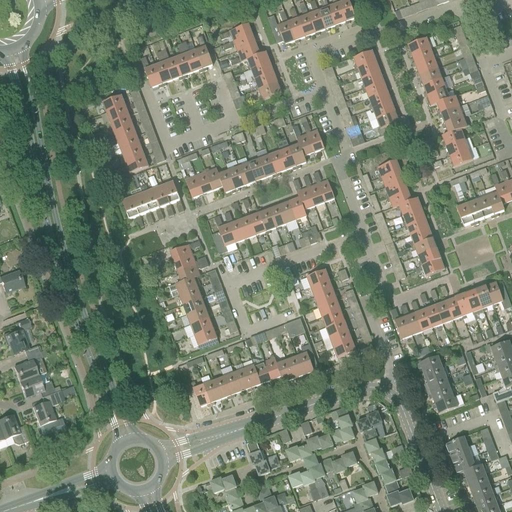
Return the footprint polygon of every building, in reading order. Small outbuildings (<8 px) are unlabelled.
[(322,8),(317,10),(318,12),(318,13),(326,34),(330,33),(329,32),(335,29),(336,30),(328,9),(324,0),(319,0),(322,8)] [(338,5),(338,6),(336,0),(330,0),(333,5),(334,5),(334,7),(328,9),(336,30),(340,29),(339,26),(345,24),(346,27),(346,26),(338,5)] [(356,20),(355,18),(348,0),(342,0),(343,1),(344,1),(345,3),(338,5),(346,26),(350,25),(349,23),(356,20)] [(308,17),(316,38),(319,37),(318,34),(325,31),(326,34),(318,13),(318,12),(317,10),(314,2),(309,4),(312,13),(314,12),(314,14),(308,17)] [(316,38),(308,17),(304,7),(299,8),(302,17),(303,16),(304,18),(298,20),(306,42),(309,40),(308,38),(314,35),(315,38),(316,38)] [(306,42),(298,20),(294,10),(289,12),(292,21),(293,20),(294,22),(288,24),(296,45),(299,44),(298,41),(304,39),(305,42),(306,42)] [(273,18),(268,20),(277,44),(277,45),(283,43),(284,47),(285,49),(289,48),(288,45),(294,43),(295,46),(296,45),(288,24),(284,14),(279,15),(282,24),(283,23),(284,25),(277,28),(273,18)] [(232,43),(252,36),(248,26),(219,37),(221,42),(229,39),(229,38),(230,37),(232,43)] [(236,54),(256,46),(252,36),(232,43),(233,44),(231,44),(230,44),(222,47),(224,52),(225,52),(227,57),(232,56),(229,51),(233,49),(233,48),(234,47),(236,54)] [(213,67),(209,58),(202,38),(196,40),(199,48),(200,48),(201,49),(195,52),(203,73),(207,72),(206,70),(213,67)] [(427,44),(430,43),(429,39),(407,47),(410,54),(407,55),(409,58),(432,49),(430,50),(427,44)] [(187,53),(189,52),(186,44),(181,46),(192,74),(198,72),(199,75),(203,73),(195,52),(188,54),(187,53)] [(185,77),(192,74),(181,46),(177,48),(179,55),(181,55),(181,57),(175,60),(183,81),(186,80),(185,77)] [(266,54),(260,56),(256,46),(236,54),(239,60),(238,61),(237,60),(224,65),(226,68),(230,66),(230,67),(266,54)] [(431,54),(434,53),(432,49),(409,58),(409,59),(412,58),(414,64),(411,65),(412,69),(436,60),(436,59),(433,60),(431,54)] [(168,61),(169,60),(165,52),(161,53),(172,82),(178,80),(179,82),(183,81),(175,60),(168,62),(168,61)] [(373,57),(376,56),(374,52),(353,60),(355,67),(353,68),(354,71),(376,63),(373,57)] [(165,84),(172,82),(161,53),(156,55),(159,64),(161,63),(161,65),(155,67),(163,89),(166,87),(165,84)] [(248,72),(270,64),(266,54),(230,67),(231,68),(245,63),(248,72)] [(147,68),(148,68),(145,59),(140,61),(151,90),(158,88),(159,90),(163,89),(155,67),(148,69),(147,68)] [(435,64),(438,63),(436,60),(412,69),(413,69),(415,68),(418,74),(415,75),(416,79),(440,70),(437,71),(435,64)] [(381,69),(378,70),(376,63),(354,71),(356,75),(358,74),(360,81),(382,73),(381,69)] [(252,82),(274,74),(270,64),(248,72),(252,82)] [(439,75),(442,73),(440,70),(416,79),(419,78),(422,84),(419,85),(420,89),(444,80),(441,81),(439,75)] [(382,73),(360,81),(363,87),(360,88),(362,92),(364,91),(383,84),(381,77),(383,76),(382,73)] [(256,93),(277,85),(274,74),(252,82),(256,93)] [(443,85),(445,84),(444,80),(420,89),(423,88),(425,94),(423,95),(424,99),(448,90),(445,91),(443,85)] [(228,91),(236,88),(234,83),(226,86),(228,91)] [(364,91),(362,92),(363,95),(365,95),(368,101),(390,93),(388,89),(386,90),(383,84),(364,91)] [(260,103),(281,95),(277,85),(256,93),(260,103)] [(446,95),(449,94),(448,90),(424,99),(427,98),(429,104),(426,106),(428,110),(437,106),(449,101),(446,95)] [(232,102),(240,99),(238,93),(230,97),(232,102)] [(388,97),(391,96),(390,93),(368,101),(370,107),(368,108),(370,112),(391,104),(388,97)] [(122,101),(125,100),(124,96),(102,104),(106,115),(125,108),(122,101)] [(242,104),(244,103),(242,98),(240,99),(232,102),(236,112),(244,109),(242,104)] [(459,101),(458,98),(449,101),(437,106),(439,112),(436,113),(438,117),(459,109),(456,103),(459,101)] [(479,108),(477,109),(478,113),(483,111),(491,108),(489,104),(487,98),(477,102),(479,108)] [(134,105),(131,106),(132,110),(144,106),(142,101),(134,104),(134,105)] [(347,109),(345,105),(345,104),(337,107),(339,112),(347,109)] [(396,109),(393,110),(391,104),(370,112),(371,116),(373,115),(376,121),(397,113),(396,109)] [(130,113),(127,114),(125,108),(106,115),(110,125),(132,117),(130,113)] [(464,114),(461,115),(459,109),(438,117),(439,121),(442,119),(444,126),(441,127),(465,118),(464,114)] [(397,113),(376,121),(379,129),(376,130),(377,132),(388,128),(399,124),(396,117),(399,117),(397,113)] [(130,122),(133,120),(132,117),(110,125),(114,135),(132,128),(130,122)] [(463,119),(465,118),(441,127),(443,131),(446,130),(448,136),(461,131),(461,132),(469,128),(468,124),(465,125),(463,119)] [(304,159),(314,155),(301,120),(300,120),(306,136),(300,139),(299,136),(300,136),(297,128),(292,129),(296,140),(296,139),(298,143),(304,159)] [(346,132),(358,128),(356,123),(345,128),(346,132)] [(307,124),(303,125),(314,155),(324,151),(317,132),(310,134),(309,133),(310,132),(307,124)] [(138,133),(135,135),(132,128),(114,135),(118,145),(139,137),(138,133)] [(358,129),(358,128),(346,132),(353,149),(364,145),(358,129)] [(464,141),(461,132),(461,131),(448,136),(441,138),(444,145),(442,146),(443,150),(464,141)] [(138,142),(140,141),(139,137),(118,145),(121,155),(140,148),(138,142)] [(304,159),(298,143),(296,139),(296,140),(298,143),(294,145),(295,147),(289,150),(288,147),(289,150),(297,171),(300,170),(299,167),(306,165),(304,159)] [(473,160),(476,159),(468,139),(465,140),(473,160)] [(447,160),(468,151),(464,141),(443,150),(446,149),(448,155),(445,156),(447,160)] [(149,145),(146,146),(148,151),(149,150),(159,147),(159,146),(157,142),(149,145)] [(297,171),(289,150),(288,147),(278,151),(285,172),(292,170),(293,172),(297,171)] [(145,154),(143,155),(140,148),(121,155),(125,165),(147,157),(145,154)] [(279,174),(285,172),(278,151),(274,152),(275,155),(269,157),(268,155),(277,179),(280,177),(279,174)] [(430,160),(438,157),(442,155),(440,151),(428,155),(430,160)] [(451,170),(472,162),(468,151),(447,160),(450,159),(452,165),(449,166),(451,170)] [(190,163),(198,160),(196,155),(188,158),(190,163)] [(273,180),(277,179),(268,155),(258,159),(265,180),(272,177),(273,180)] [(146,162),(148,161),(147,157),(125,165),(129,176),(148,169),(146,162)] [(155,161),(152,162),(154,166),(157,165),(165,162),(164,159),(163,157),(155,161)] [(189,163),(190,163),(188,158),(180,161),(177,163),(182,178),(186,177),(184,172),(191,169),(189,163)] [(259,182),(265,180),(258,159),(254,160),(255,163),(248,165),(256,186),(260,185),(259,182)] [(378,180),(400,172),(396,162),(377,169),(379,176),(377,177),(378,180)] [(248,165),(242,167),(241,165),(237,166),(245,187),(251,185),(253,188),(256,186),(248,165)] [(239,190),(245,187),(237,166),(233,168),(234,170),(228,172),(236,194),(240,192),(239,190)] [(216,170),(215,169),(209,172),(208,170),(204,171),(213,193),(222,189),(223,189),(217,174),(216,170)] [(220,172),(217,173),(216,169),(215,169),(216,170),(217,174),(223,189),(222,189),(225,195),(231,193),(232,195),(236,194),(228,172),(221,175),(220,172)] [(511,203),(511,202),(511,173),(511,170),(511,174),(511,181),(508,183),(507,181),(508,180),(505,172),(501,174),(511,203)] [(202,197),(213,193),(204,171),(201,173),(202,175),(195,177),(202,197)] [(384,190),(404,182),(400,172),(378,180),(380,184),(382,183),(384,190)] [(320,183),(321,182),(318,174),(313,176),(324,205),(334,201),(327,182),(320,184),(320,183)] [(501,207),(502,206),(511,203),(501,174),(500,174),(504,185),(498,187),(497,184),(498,184),(495,176),(491,178),(493,186),(501,207)] [(314,209),(324,205),(313,176),(317,186),(311,189),(310,186),(311,186),(308,178),(303,179),(314,209)] [(192,201),(202,197),(195,177),(188,180),(188,178),(184,179),(192,201)] [(467,182),(465,178),(457,181),(462,195),(467,193),(464,183),(467,182)] [(304,212),(314,209),(303,179),(307,190),(301,193),(300,190),(301,190),(297,181),(293,183),(306,219),(304,212)] [(462,195),(457,181),(449,184),(451,188),(454,187),(459,201),(464,199),(462,195)] [(386,201),(407,193),(404,182),(384,190),(386,197),(385,197),(386,201)] [(179,215),(184,213),(173,183),(163,187),(174,217),(170,206),(176,203),(177,206),(176,206),(179,215)] [(300,221),(306,219),(293,183),(292,183),(299,200),(293,202),(292,200),(288,201),(297,225),(301,224),(300,221)] [(502,206),(501,207),(493,186),(496,192),(492,194),(493,196),(487,198),(495,219),(498,218),(497,216),(504,213),(502,206)] [(169,219),(174,217),(163,187),(152,191),(163,221),(164,221),(159,210),(166,207),(167,210),(166,210),(169,219)] [(159,222),(163,221),(152,191),(142,195),(153,224),(149,213),(156,211),(157,213),(155,214),(159,222)] [(417,200),(411,202),(407,193),(386,201),(387,204),(390,204),(392,210),(417,200)] [(149,226),(153,224),(142,195),(132,199),(143,228),(139,217),(146,215),(147,217),(145,218),(149,226)] [(491,221),(495,219),(487,198),(480,200),(479,198),(476,199),(483,220),(490,218),(491,221)] [(138,230),(143,228),(132,199),(122,203),(129,222),(136,219),(136,221),(135,222),(138,230)] [(477,223),(483,220),(476,199),(472,200),(473,203),(466,205),(474,227),(478,226),(477,223)] [(422,206),(420,207),(417,200),(392,210),(392,211),(396,209),(397,212),(401,211),(403,217),(424,210),(422,206)] [(297,225),(288,201),(289,204),(282,206),(281,203),(278,205),(287,229),(290,227),(289,225),(295,222),(297,225)] [(286,229),(287,229),(278,205),(279,208),(272,210),(271,207),(268,209),(277,233),(280,231),(279,228),(285,226),(286,229)] [(471,228),(474,227),(466,205),(460,208),(459,206),(455,207),(463,228),(470,226),(471,228)] [(276,233),(277,233),(268,209),(267,209),(269,212),(262,214),(261,211),(258,212),(266,236),(270,235),(269,232),(275,230),(276,233)] [(422,214),(425,213),(424,210),(403,217),(405,224),(402,225),(404,229),(425,221),(422,214)] [(266,236),(258,212),(257,213),(258,215),(252,218),(251,215),(248,216),(255,238),(265,234),(266,236)] [(231,223),(232,223),(229,214),(224,216),(235,245),(245,242),(237,220),(238,223),(232,225),(231,223)] [(225,249),(235,245),(224,216),(228,227),(222,229),(221,227),(222,226),(219,218),(214,220),(219,235),(212,237),(219,257),(227,254),(225,249)] [(245,242),(255,238),(248,216),(247,216),(248,219),(242,222),(241,219),(237,220),(245,242)] [(329,219),(325,220),(328,230),(333,228),(329,219)] [(430,226),(427,227),(425,221),(404,229),(405,232),(408,231),(410,238),(431,230),(430,226)] [(430,234),(433,233),(431,230),(410,238),(412,244),(410,245),(411,249),(432,241),(430,234)] [(316,244),(313,236),(311,232),(301,236),(303,240),(306,248),(316,244)] [(316,244),(321,242),(318,234),(313,236),(316,244)] [(438,246),(435,247),(432,241),(411,249),(413,253),(415,252),(417,258),(439,250),(438,246)] [(192,251),(201,248),(199,243),(169,254),(173,264),(192,257),(190,251),(192,250),(192,251)] [(437,255),(440,254),(439,250),(417,258),(420,265),(418,265),(419,269),(440,261),(437,255)] [(197,263),(194,264),(192,257),(173,264),(177,274),(207,263),(205,259),(196,262),(197,263)] [(445,267),(442,268),(440,261),(419,269),(415,270),(415,271),(416,274),(417,274),(420,273),(423,272),(425,279),(447,271),(445,267)] [(200,271),(208,268),(207,263),(177,274),(181,284),(181,285),(194,280),(196,279),(200,278),(200,277),(198,271),(200,270),(200,271)] [(326,276),(329,275),(328,271),(306,279),(310,289),(329,282),(326,276)] [(18,273),(0,280),(0,284),(1,285),(5,296),(24,288),(18,273)] [(181,285),(174,287),(178,297),(200,289),(199,285),(196,279),(194,280),(181,285),(181,284),(181,285)] [(334,288),(331,289),(329,282),(310,289),(314,300),(335,291),(334,288)] [(503,286),(497,288),(496,284),(489,287),(488,284),(484,286),(493,310),(497,308),(496,306),(500,304),(504,312),(511,309),(503,286)] [(493,310),(484,286),(485,289),(479,291),(478,288),(474,290),(483,314),(487,312),(486,309),(492,307),(493,310)] [(199,294),(202,293),(200,289),(178,297),(182,307),(201,300),(199,294)] [(468,292),(464,293),(473,317),(477,316),(483,314),(474,290),(468,292)] [(334,296),(337,295),(335,291),(314,300),(318,310),(336,303),(334,296)] [(473,317),(464,293),(464,294),(465,296),(459,299),(458,296),(454,297),(463,321),(467,320),(466,317),(472,315),(473,317)] [(463,321),(454,297),(455,300),(449,302),(448,300),(444,301),(452,323),(462,319),(463,321)] [(206,306),(204,307),(201,300),(182,307),(186,317),(208,309),(206,306)] [(442,326),(452,323),(444,301),(445,304),(439,306),(437,303),(434,305),(442,326)] [(342,308),(339,309),(336,303),(318,310),(321,320),(343,312),(342,308)] [(417,312),(418,311),(415,303),(410,305),(414,315),(415,315),(422,334),(432,330),(424,309),(423,309),(425,312),(418,314),(417,312)] [(432,330),(442,326),(434,305),(435,308),(428,310),(427,307),(424,309),(432,330)] [(407,315),(408,315),(405,307),(400,308),(404,319),(405,319),(412,338),(422,334),(415,315),(414,315),(408,318),(407,315)] [(206,314),(209,313),(208,309),(186,317),(190,327),(209,320),(206,314)] [(397,319),(398,319),(395,310),(390,312),(401,342),(412,338),(405,319),(404,319),(398,322),(397,319)] [(342,316),(344,315),(343,312),(321,320),(325,330),(344,323),(342,316)] [(209,320),(190,327),(194,337),(215,329),(214,326),(212,319),(209,320)] [(21,333),(31,329),(28,321),(15,325),(18,333),(3,338),(7,349),(9,347),(13,357),(24,353),(26,359),(39,354),(37,348),(28,351),(21,333)] [(289,340),(305,334),(300,321),(284,326),(287,335),(289,340)] [(349,328),(346,329),(344,323),(325,330),(329,340),(351,332),(349,328)] [(228,331),(224,332),(225,337),(230,335),(238,332),(236,328),(228,331)] [(214,334),(217,333),(215,329),(194,337),(198,348),(208,344),(217,341),(214,334)] [(349,337),(352,335),(351,332),(329,340),(333,350),(352,343),(349,337)] [(478,345),(483,343),(480,335),(475,337),(478,345)] [(463,350),(472,347),(470,339),(461,342),(463,350)] [(357,348),(354,349),(352,343),(333,350),(337,360),(358,352),(357,348)] [(511,348),(511,349),(509,343),(490,349),(489,346),(484,348),(487,356),(491,354),(494,360),(511,352),(511,348)] [(312,369),(317,368),(310,347),(301,350),(303,356),(296,358),(304,380),(308,378),(307,376),(314,373),(312,369)] [(427,349),(417,352),(419,358),(422,357),(429,354),(427,349)] [(28,364),(14,370),(19,384),(38,377),(35,370),(32,363),(41,360),(46,358),(44,352),(39,354),(26,359),(28,364)] [(511,352),(494,360),(496,367),(494,368),(495,371),(511,364),(511,352)] [(470,369),(474,367),(469,354),(465,356),(470,369)] [(284,387),(276,366),(273,357),(269,358),(270,361),(264,363),(263,361),(271,382),(280,378),(284,387)] [(296,358),(290,361),(289,358),(285,359),(293,381),(300,379),(301,381),(304,380),(296,358)] [(442,361),(439,362),(438,358),(416,366),(418,370),(421,369),(423,375),(420,376),(444,368),(442,361)] [(287,383),(293,381),(285,359),(281,361),(282,364),(276,366),(284,387),(288,386),(287,383)] [(260,386),(271,382),(263,361),(259,362),(260,365),(254,367),(253,365),(260,386)] [(511,364),(495,371),(497,375),(494,376),(496,382),(511,375),(511,364)] [(254,388),(260,386),(253,365),(249,366),(250,369),(244,371),(251,392),(255,391),(254,388)] [(448,377),(447,376),(444,368),(420,376),(422,381),(425,380),(427,385),(424,386),(448,377)] [(244,371),(237,374),(236,371),(232,372),(240,393),(247,391),(248,394),(251,392),(244,371)] [(234,396),(240,393),(232,372),(229,374),(230,376),(223,379),(231,400),(235,399),(234,396)] [(511,375),(496,382),(496,383),(501,381),(501,382),(503,389),(498,393),(492,395),(496,405),(504,402),(511,399),(511,394),(510,389),(511,388),(511,375)] [(50,383),(41,386),(38,377),(19,384),(25,400),(39,394),(42,400),(55,395),(53,390),(50,383)] [(445,379),(448,378),(448,377),(424,386),(428,397),(452,387),(451,384),(448,385),(445,379)] [(223,379),(217,381),(216,379),(212,380),(220,401),(227,399),(228,401),(231,400),(223,379)] [(214,403),(220,401),(212,380),(208,381),(210,384),(203,386),(211,408),(215,406),(214,403)] [(203,386),(196,389),(195,386),(192,388),(200,409),(207,407),(207,409),(211,408),(203,386)] [(449,389),(452,388),(452,387),(428,397),(429,401),(432,400),(434,405),(456,397),(455,394),(451,395),(449,389)] [(482,400),(487,398),(482,387),(478,389),(482,400)] [(50,409),(64,403),(60,393),(55,395),(42,400),(44,405),(33,409),(40,428),(39,428),(39,429),(42,428),(44,433),(61,427),(59,421),(56,422),(55,422),(50,409)] [(434,405),(432,406),(433,411),(436,410),(438,416),(448,413),(464,407),(460,396),(456,398),(456,397),(434,405)] [(382,425),(377,414),(374,406),(367,409),(369,417),(366,418),(367,420),(356,424),(360,435),(363,434),(366,444),(377,440),(374,430),(371,431),(370,429),(382,425)] [(346,418),(348,417),(345,409),(330,415),(334,423),(337,422),(340,430),(328,434),(330,439),(332,446),(342,442),(343,444),(354,440),(346,418)] [(23,428),(17,430),(12,417),(0,421),(0,430),(4,442),(11,439),(13,445),(18,447),(28,443),(23,428)] [(312,434),(311,432),(308,423),(300,426),(304,437),(312,434)] [(290,442),(290,441),(286,431),(278,434),(282,445),(290,442)] [(333,448),(332,446),(330,439),(328,434),(327,435),(328,437),(318,441),(317,439),(307,443),(307,444),(309,448),(311,454),(321,450),(322,452),(333,448)] [(465,443),(468,442),(466,438),(445,446),(447,452),(445,453),(446,457),(467,449),(465,443)] [(376,442),(377,441),(377,440),(366,444),(364,445),(368,456),(371,456),(375,466),(385,462),(405,455),(402,447),(390,451),(390,452),(382,455),(381,451),(379,452),(376,442)] [(263,463),(259,452),(256,443),(247,446),(259,478),(270,474),(269,472),(279,468),(275,457),(265,461),(266,463),(263,463)] [(309,448),(307,444),(307,443),(305,443),(307,447),(297,451),(297,450),(286,454),(290,464),(300,460),(301,462),(312,458),(311,454),(309,448)] [(486,453),(494,450),(492,445),(484,448),(486,453)] [(469,453),(471,452),(470,448),(467,449),(446,457),(449,456),(451,462),(448,463),(450,467),(471,459),(469,453)] [(488,459),(496,456),(494,450),(486,453),(488,459)] [(345,470),(357,466),(352,454),(341,459),(342,461),(332,465),(334,471),(335,476),(346,472),(345,470)] [(471,459),(450,467),(450,468),(453,466),(455,472),(452,473),(454,477),(484,466),(484,465),(481,466),(477,457),(474,458),(471,459)] [(505,458),(497,461),(501,471),(504,470),(509,468),(505,458)] [(334,471),(332,465),(330,460),(319,465),(320,467),(309,471),(310,473),(314,482),(321,501),(328,498),(324,487),(325,487),(320,479),(325,478),(324,475),(334,471)] [(392,471),(389,472),(385,462),(375,466),(379,477),(381,476),(385,487),(396,482),(392,471)] [(483,470),(485,470),(484,466),(454,477),(454,478),(463,474),(465,480),(463,481),(464,485),(485,477),(483,470)] [(401,480),(413,476),(410,468),(398,473),(401,480)] [(321,501),(314,482),(310,473),(300,477),(299,475),(288,479),(292,490),(303,486),(303,488),(308,486),(310,492),(309,492),(313,503),(321,501)] [(490,483),(488,484),(485,477),(464,485),(466,489),(468,488),(471,494),(492,486),(490,483)] [(234,490),(236,489),(232,478),(210,486),(214,495),(222,492),(227,505),(229,504),(240,500),(240,499),(238,500),(234,490)] [(342,493),(348,490),(344,481),(338,483),(342,493)] [(409,492),(400,495),(396,482),(385,487),(388,497),(386,498),(391,509),(401,505),(402,507),(413,503),(412,501),(409,492)] [(378,495),(375,487),(374,484),(362,488),(363,490),(352,495),(356,506),(358,505),(360,511),(370,511),(374,511),(370,500),(368,501),(367,499),(378,495)] [(491,491),(493,490),(492,486),(471,494),(473,500),(470,501),(472,505),(493,497),(491,491)] [(272,499),(271,498),(268,489),(257,493),(261,504),(263,503),(263,505),(265,511),(272,511),(280,509),(294,503),(292,498),(286,500),(284,494),(272,499)] [(498,503),(496,504),(493,497),(472,505),(473,509),(476,508),(477,511),(484,511),(499,506),(498,503)] [(242,511),(244,510),(240,500),(229,504),(231,511),(242,511)]
